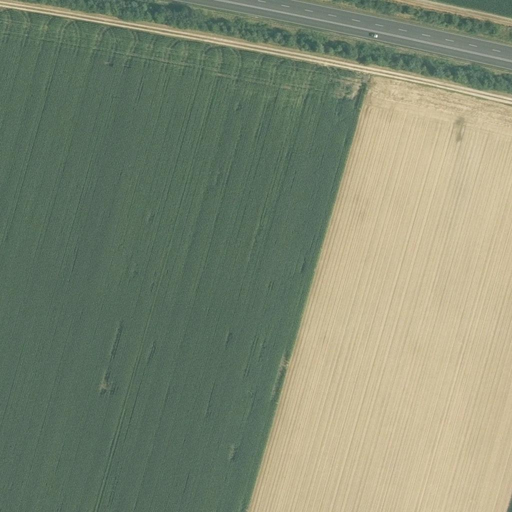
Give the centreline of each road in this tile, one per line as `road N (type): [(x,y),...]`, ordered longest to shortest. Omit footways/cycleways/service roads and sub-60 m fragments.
road 1 (track): [(511,104),(0,5)]
road 2 (trunk): [(511,58),(230,0)]
road 3 (track): [(387,0),(511,27)]
